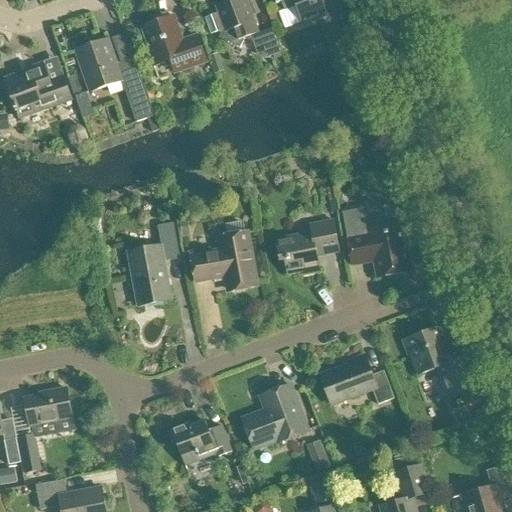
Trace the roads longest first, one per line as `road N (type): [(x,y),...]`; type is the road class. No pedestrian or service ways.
road 1 (residential): [(116,401),(366,309),(425,302)]
road 2 (residential): [(116,401),(96,367),(66,358),(0,371)]
